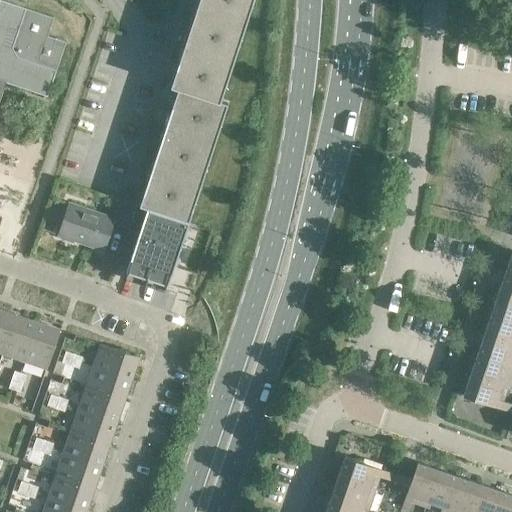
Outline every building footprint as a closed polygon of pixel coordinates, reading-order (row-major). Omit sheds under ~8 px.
[(54,18),(1,0),(0,0),(0,2),(0,98),(6,81),(48,95),(66,42),(48,36),(54,18)] [(198,0),(196,7),(245,24),(252,0),(198,0)] [(245,24),(196,7),(183,46),(232,62),(245,24)] [(232,62),(183,46),(170,86),(177,89),(178,88),(219,102),(220,101),(232,62)] [(219,102),(178,88),(177,89),(165,127),(214,143),(227,103),(220,101),(219,102)] [(214,143),(165,127),(152,166),(201,182),(214,143)] [(152,166),(139,206),(146,208),(188,222),(201,182),(152,166)] [(69,203),(58,235),(62,236),(62,238),(73,242),(74,240),(103,250),(111,226),(112,222),(129,228),(137,205),(119,199),(113,218),(104,215),(69,203)] [(146,208),(126,271),(167,285),(188,222),(146,208)] [(511,274),(505,272),(498,292),(511,297),(511,274)] [(511,297),(498,292),(491,313),(511,320),(511,297)] [(16,315),(0,309),(0,353),(2,354),(16,315)] [(511,320),(491,313),(484,333),(511,342),(511,320)] [(37,322),(16,315),(2,354),(24,361),(37,322)] [(60,330),(37,322),(24,361),(47,369),(60,330)] [(511,342),(484,333),(477,354),(511,365),(511,342)] [(139,357),(100,344),(92,366),(132,380),(139,357)] [(62,362),(70,365),(74,354),(66,351),(62,362)] [(83,357),(74,354),(70,365),(79,368),(83,357)] [(511,373),(511,365),(477,354),(470,375),(507,388),(511,373)] [(132,380),(92,366),(85,388),(124,401),(132,380)] [(15,371),(11,379),(23,383),(26,375),(15,371)] [(507,388),(470,375),(463,396),(510,412),(511,406),(511,404),(503,401),(507,388)] [(23,383),(11,379),(8,388),(20,392),(23,383)] [(124,401),(85,388),(78,410),(117,423),(124,401)] [(47,405),(56,408),(60,397),(51,394),(47,405)] [(68,400),(60,397),(56,408),(64,411),(68,400)] [(117,423),(78,410),(70,431),(109,445),(117,423)] [(109,445),(70,431),(63,453),(102,466),(109,445)] [(32,449),(41,452),(45,440),(36,437),(32,449)] [(53,443),(45,440),(41,452),(50,455),(53,443)] [(102,466),(63,453),(55,475),(95,488),(102,466)] [(345,457),(338,478),(379,492),(384,478),(390,480),(392,473),(345,457)] [(408,511),(412,503),(426,507),(439,470),(417,462),(411,480),(409,487),(401,510),(407,511),(408,511)] [(446,511),(459,477),(439,470),(426,507),(438,511),(446,511)] [(394,482),(409,487),(411,480),(396,474),(394,482)] [(95,488),(55,475),(48,496),(87,510),(95,488)] [(469,511),(479,484),(459,477),(446,511),(469,511)] [(371,511),(379,492),(338,478),(330,498),(370,511),(371,511)] [(17,492),(26,495),(30,484),(21,481),(17,492)] [(39,487),(30,484),(26,495),(35,498),(39,487)] [(492,511),(500,491),(479,484),(469,511),(492,511)] [(511,511),(511,494),(500,491),(492,511),(511,511)] [(86,511),(87,510),(48,496),(42,511),(86,511)] [(370,511),(330,498),(325,511),(370,511)]
